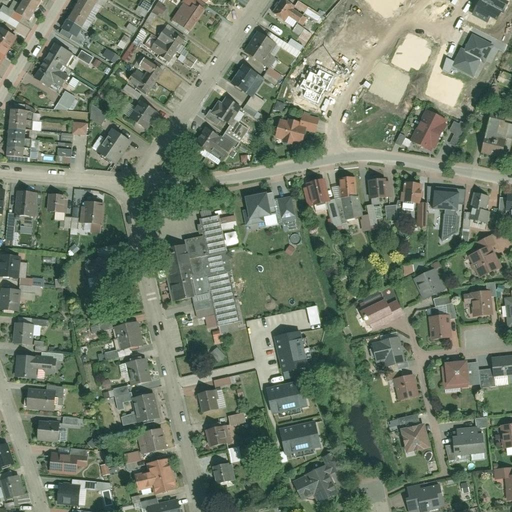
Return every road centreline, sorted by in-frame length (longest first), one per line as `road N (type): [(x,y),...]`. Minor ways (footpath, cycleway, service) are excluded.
road 1 (residential): [(201,511),(132,185)]
road 2 (residential): [(463,0),(444,34),(404,16),(337,104),(341,157)]
road 3 (residential): [(132,185),(261,0)]
road 4 (residential): [(341,157),(233,178),(132,185)]
road 5 (residential): [(511,180),(341,157)]
road 6 (residential): [(44,511),(0,382)]
road 7 (residential): [(132,185),(0,171)]
